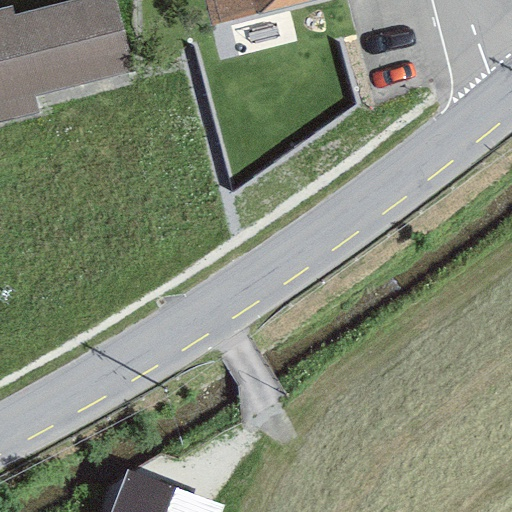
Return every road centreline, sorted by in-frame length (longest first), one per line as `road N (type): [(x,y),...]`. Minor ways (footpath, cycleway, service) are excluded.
road 1 (secondary): [(505,95),(214,312),(0,434)]
road 2 (track): [(214,312),(266,410),(196,483)]
